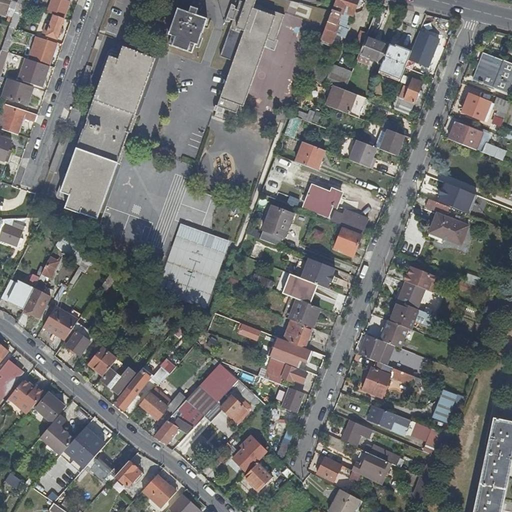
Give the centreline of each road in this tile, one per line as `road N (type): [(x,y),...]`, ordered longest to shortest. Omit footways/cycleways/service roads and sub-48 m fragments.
road 1 (residential): [(298,468),(475,10)]
road 2 (residential): [(224,511),(0,325)]
road 3 (residential): [(29,182),(93,0)]
